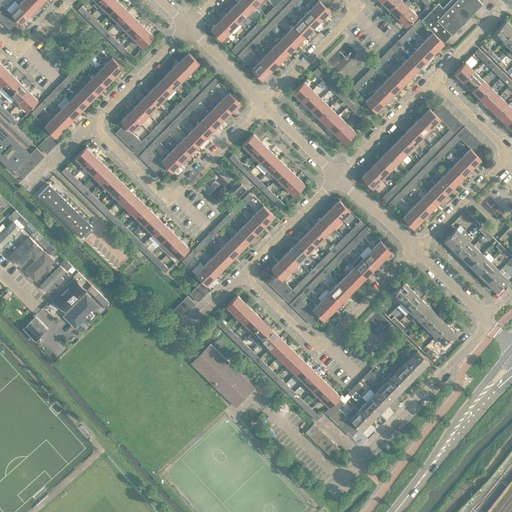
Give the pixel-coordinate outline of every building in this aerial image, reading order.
[(38,6),(31,0),(22,0),(19,4),(29,15),(38,6)] [(119,2),(116,0),(104,0),(100,5),(108,13),(119,2)] [(249,0),(238,0),(236,3),(246,14),(255,5),(249,0)] [(318,0),(310,9),(321,19),(329,11),(330,11),(326,7),(322,3),(318,0)] [(380,0),(389,9),(397,0),(380,0)] [(397,0),(389,9),(398,17),(408,6),(401,0),(397,0)] [(423,22),(433,32),(444,43),(482,4),(478,0),(449,0),(442,7),(438,3),(421,20),(423,22)] [(108,13),(117,21),(127,11),(119,2),(108,13)] [(236,3),(227,12),(238,22),(246,14),(236,3)] [(10,12),(10,13),(13,16),(18,20),(21,24),(21,23),(29,15),(19,4),(10,13),(10,12)] [(287,12),(292,8),(288,4),(284,8),(287,12)] [(82,14),(86,10),(82,5),(78,9),(82,14)] [(416,15),(408,6),(398,17),(406,25),(406,26),(417,15),(417,14),(416,15)] [(9,12),(5,8),(0,12),(0,19),(1,20),(9,12)] [(312,28),(321,19),(310,9),(302,17),(312,28)] [(127,11),(117,21),(125,30),(136,19),(127,11)] [(269,11),(265,15),(269,19),(273,14),(269,11)] [(5,25),(8,22),(13,16),(10,13),(9,12),(1,20),(5,25)] [(227,12),(219,20),(230,31),(238,22),(227,12)] [(269,19),(265,15),(261,19),(265,23),(269,19)] [(13,16),(8,22),(5,25),(9,29),(18,20),(13,16)] [(271,21),(275,25),(279,20),(275,17),(271,21)] [(304,36),(312,28),(302,17),(293,26),(304,36)] [(94,18),(91,22),(95,26),(99,22),(94,18)] [(418,27),(423,22),(421,20),(419,18),(414,23),(418,27)] [(125,30),(134,38),(144,27),(136,19),(125,30)] [(221,39),(230,31),(219,20),(211,29),(210,29),(221,40),(222,40),(221,39)] [(503,41),(511,31),(511,26),(506,21),(506,20),(494,32),(494,33),(503,41)] [(271,29),(275,25),(271,21),(267,25),(271,29)] [(103,27),(99,22),(95,26),(99,30),(103,27)] [(285,35),(296,45),(304,36),(293,26),(285,35)] [(153,36),(144,27),(134,38),(142,46),(142,47),(143,47),(153,36),(153,35),(153,36)] [(253,28),(248,32),(252,36),(256,32),(253,28)] [(406,31),(402,36),(406,40),(410,35),(406,31)] [(511,31),(503,41),(511,49),(511,48),(511,31)] [(252,36),(248,32),(244,37),(248,40),(252,36)] [(443,43),(444,43),(433,32),(432,32),(424,41),(435,51),(443,43)] [(254,38),(258,42),(262,37),(259,34),(254,38)] [(112,43),(116,39),(111,35),(108,39),(112,43)] [(287,54),(296,45),(285,35),(277,43),(287,54)] [(397,40),(401,44),(406,40),(402,36),(397,40)] [(254,46),(258,42),(254,38),(250,42),(254,46)] [(120,43),(116,39),(112,43),(116,47),(120,43)] [(370,94),(415,48),(406,40),(359,89),(363,93),(366,90),(370,94)] [(426,60),(435,51),(424,41),(416,49),(426,60)] [(268,52),(279,62),(287,54),(277,43),(268,52)] [(480,46),(486,52),(489,48),(483,43),(480,46)] [(102,48),(98,44),(94,48),(98,52),(102,48)] [(235,53),(239,49),(236,45),(231,50),(235,53)] [(474,52),(479,57),(483,53),(478,48),(474,52)] [(407,58),(418,68),(426,60),(416,49),(407,58)] [(241,59),(245,55),(242,51),(237,56),(241,59)] [(496,54),(501,59),(504,55),(499,51),(496,54)] [(133,56),(128,52),(125,56),(129,60),(133,56)] [(188,52),(179,61),(190,71),(198,63),(199,63),(188,52),(187,52),(188,52)] [(268,52),(260,60),(270,71),(279,62),(268,52)] [(356,53),(345,68),(348,71),(353,65),(357,68),(364,60),(356,53)] [(381,57),(385,61),(389,57),(385,53),(381,57)] [(492,58),(498,63),(501,60),(495,55),(492,58)] [(81,61),(85,65),(89,61),(86,57),(81,61)] [(111,57),(103,66),(114,76),(122,68),(123,68),(112,57),(111,57)] [(410,77),(418,68),(407,58),(399,66),(410,77)] [(262,79),(270,71),(260,60),(252,69),(251,68),(251,69),(262,80),(262,79)] [(503,68),(506,65),(501,60),(498,63),(503,68)] [(81,69),(85,65),(81,61),(77,66),(81,69)] [(182,80),(190,71),(179,61),(171,69),(182,80)] [(491,61),(487,65),(492,69),(495,65),(491,61)] [(455,73),(463,81),(473,71),(465,62),(454,73),(455,73)] [(500,70),(495,65),(492,69),(496,73),(500,70)] [(0,69),(0,84),(1,85),(8,79),(12,75),(3,66),(0,69)] [(105,85),(114,76),(103,66),(95,74),(105,85)] [(390,75),(401,86),(410,77),(399,66),(390,75)] [(317,76),(321,72),(316,68),(313,72),(317,76)] [(171,69),(163,78),(173,88),(182,80),(171,69)] [(364,74),(368,78),(372,74),(368,70),(364,74)] [(482,79),(473,71),(463,81),(472,90),(482,79)] [(209,72),(204,77),(208,80),(213,76),(209,72)] [(69,74),(64,78),(68,82),(73,78),(69,74)] [(97,93),(105,85),(95,74),(86,83),(97,93)] [(12,75),(8,79),(1,85),(10,94),(20,83),(12,75)] [(393,94),(401,86),(390,75),(382,84),(393,94)] [(60,83),(64,86),(68,82),(64,78),(60,83)] [(163,78),(154,86),(165,97),(173,88),(163,78)] [(215,78),(210,83),(214,86),(219,82),(215,78)] [(480,98),(491,87),(482,79),(472,90),(480,98)] [(293,92),(302,101),(312,90),(304,82),(304,81),(293,92),(293,93),(293,92)] [(329,81),(326,85),(330,89),(334,85),(329,81)] [(29,91),(20,83),(10,94),(18,102),(29,91)] [(86,83),(78,92),(89,102),(97,93),(86,83)] [(359,86),(356,83),(351,88),(355,91),(359,86)] [(382,84),(374,92),(384,103),(393,94),(382,84)] [(200,89),(196,85),(192,90),(196,93),(200,89)] [(338,89),(334,85),(330,89),(334,93),(338,89)] [(165,97),(154,86),(146,95),(156,105),(165,97)] [(499,96),(491,87),(480,98),(489,106),(499,96)] [(191,98),(196,93),(192,90),(188,94),(191,98)] [(321,98),(312,90),(302,101),(310,109),(321,98)] [(27,111),(38,100),(37,99),(37,100),(29,91),(18,102),(27,110),(27,111)] [(48,95),(52,99),(56,95),(52,91),(48,95)] [(198,95),(202,99),(206,95),(202,91),(198,95)] [(89,102),(78,92),(70,100),(80,111),(89,102)] [(228,92),(220,101),(231,111),(239,103),(240,103),(229,92),(228,92)] [(384,103),(374,92),(365,101),(365,100),(365,101),(376,112),(376,111),(384,103)] [(47,103),(52,99),(48,95),(43,100),(47,103)] [(146,95),(137,103),(148,114),(156,105),(146,95)] [(497,115),(508,104),(499,96),(489,106),(497,115)] [(329,107),(321,98),(310,109),(319,117),(329,107)] [(70,100),(61,109),(72,119),(80,111),(70,100)] [(222,120),(231,111),(220,101),(212,109),(222,120)] [(183,106),(179,102),(175,107),(179,110),(183,106)] [(355,106),(351,102),(347,105),(352,110),(355,106)] [(148,114),(137,103),(129,112),(140,123),(148,114)] [(441,103),(432,111),(437,115),(445,107),(441,103)] [(511,116),(511,108),(508,104),(497,115),(506,123),(511,116)] [(175,115),(179,110),(175,107),(171,111),(175,115)] [(319,117),(327,126),(338,115),(329,107),(319,117)] [(440,119),(441,120),(449,111),(445,107),(437,115),(440,119)] [(31,113),(35,117),(39,112),(35,108),(31,113)] [(181,113),(185,116),(189,112),(185,108),(181,113)] [(440,119),(437,115),(432,111),(429,108),(428,108),(429,108),(420,117),(431,127),(439,119),(440,119)] [(61,109),(53,117),(63,128),(72,119),(61,109)] [(214,128),(222,120),(212,109),(203,118),(214,128)] [(449,111),(441,120),(445,124),(454,115),(449,111)] [(120,121),(124,124),(128,128),(131,132),(132,131),(131,131),(140,123),(129,112),(121,120),(120,120),(120,121)] [(181,121),(185,116),(181,113),(177,117),(181,121)] [(364,114),(360,118),(365,122),(368,119),(364,114)] [(338,115),(327,126),(336,134),(346,123),(338,115)] [(445,124),(449,128),(458,119),(454,115),(445,124)] [(17,121),(13,116),(9,120),(14,124),(17,121)] [(55,136),(63,128),(53,117),(44,126),(44,125),(44,126),(51,132),(55,137),(55,136)] [(433,130),(431,127),(420,117),(412,125),(423,136),(427,131),(430,133),(433,130)] [(195,126),(206,137),(214,128),(203,118),(195,126)] [(462,124),(458,119),(449,128),(450,128),(454,132),(462,124)] [(166,123),(162,120),(158,124),(162,128),(166,123)] [(355,132),(346,123),(336,134),(344,142),(344,143),(345,143),(356,132),(355,131),(355,132)] [(115,133),(119,137),(128,128),(124,124),(115,133)] [(158,132),(162,128),(158,124),(154,128),(158,132)] [(20,174),(15,169),(29,154),(0,125),(0,158),(18,177),(20,174)] [(164,130),(168,134),(172,129),(168,125),(164,130)] [(414,144),(423,136),(412,125),(404,134),(414,144)] [(197,145),(206,137),(195,126),(186,135),(197,145)] [(460,138),(460,139),(469,130),(464,126),(456,134),(460,138)] [(131,132),(128,128),(119,137),(124,141),(132,132),(131,132)] [(449,137),(454,132),(450,128),(445,133),(449,137)] [(164,138),(168,134),(164,130),(160,134),(164,138)] [(473,134),(469,130),(460,139),(464,143),(473,134)] [(51,132),(46,137),(55,145),(59,141),(55,137),(51,132)] [(136,137),(132,132),(124,141),(128,145),(136,137)] [(242,144),(251,153),(261,142),(253,134),(253,133),(242,144),(242,145),(242,144)] [(395,142),(406,153),(414,144),(404,134),(395,142)] [(455,143),(460,138),(456,134),(451,139),(455,143)] [(473,134),(464,143),(469,147),(477,138),(473,134)] [(186,135),(178,143),(189,154),(197,145),(186,135)] [(51,149),(55,145),(46,137),(42,141),(51,149)] [(128,145),(132,149),(141,141),(136,137),(128,145)] [(149,140),(146,137),(141,141),(145,145),(149,140)] [(470,148),(473,151),(481,142),(477,138),(469,147),(470,148)] [(38,145),(46,154),(51,149),(42,141),(38,145)] [(141,141),(132,149),(136,154),(145,145),(141,141)] [(441,145),(437,141),(433,146),(437,150),(441,145)] [(259,161),(270,150),(261,142),(251,153),(259,161)] [(397,162),(406,153),(395,142),(387,151),(397,162)] [(486,147),(481,142),(473,151),(477,155),(486,147)] [(155,146),(152,143),(147,147),(151,151),(155,146)] [(189,154),(178,143),(170,152),(180,163),(189,154)] [(75,158),(84,166),(94,155),(86,147),(86,146),(75,158)] [(432,154),(437,150),(433,146),(429,150),(432,154)] [(139,156),(143,160),(151,151),(147,147),(139,156)] [(439,152),(443,155),(447,151),(443,147),(439,152)] [(36,148),(31,152),(40,160),(44,156),(36,148)] [(481,159),(477,155),(473,151),(470,148),(469,148),(461,157),(472,167),(480,159),(481,159)] [(278,159),(270,150),(259,161),(268,169),(278,159)] [(156,156),(151,151),(143,160),(147,164),(156,156)] [(387,151),(378,160),(389,170),(397,162),(387,151)] [(36,164),(40,160),(31,152),(27,156),(36,164)] [(161,160),(161,161),(164,164),(169,168),(172,172),(172,171),(180,163),(170,152),(161,160)] [(438,160),(443,155),(439,152),(435,156),(438,160)] [(233,162),(237,158),(232,154),(229,158),(233,162)] [(103,164),(94,155),(84,166),(92,174),(103,164)] [(23,160),(32,169),(36,164),(27,156),(23,160)] [(160,160),(156,156),(147,164),(152,168),(160,160)] [(464,176),(472,167),(461,157),(453,165),(464,176)] [(268,169),(276,178),(287,167),(278,159),(268,169)] [(424,162),(420,159),(416,163),(420,167),(424,162)] [(23,160),(19,165),(28,173),(32,169),(23,160)] [(152,168),(156,173),(164,164),(161,161),(160,160),(152,168)] [(378,160),(370,168),(381,179),(389,170),(378,160)] [(416,171),(420,167),(416,163),(412,167),(416,171)] [(101,183),(111,172),(103,164),(92,174),(101,183)] [(169,168),(164,164),(156,173),(160,177),(169,168)] [(23,177),(28,173),(19,165),(15,169),(23,177)] [(422,169),(426,173),(430,168),(426,165),(422,169)] [(455,185),(464,176),(453,165),(444,174),(455,185)] [(242,170),(246,175),(250,171),(245,166),(242,170)] [(65,167),(61,171),(66,176),(70,172),(65,167)] [(276,178),(285,186),(296,176),(287,167),(276,178)] [(372,187),(381,179),(370,168),(362,177),(361,176),(361,177),(372,188),(373,187),(372,187)] [(422,177),(426,173),(422,169),(418,173),(422,177)] [(250,179),(254,175),(250,171),(246,175),(250,179)] [(120,180),(111,172),(101,183),(109,191),(120,180)] [(436,183),(447,193),(455,185),(444,174),(436,183)] [(304,184),(296,176),(285,186),(293,194),(293,195),(294,195),(305,184),(304,184)] [(407,179),(404,176),(399,180),(403,184),(407,179)] [(79,188),(82,184),(78,180),(74,184),(79,188)] [(118,200),(128,189),(120,180),(109,191),(118,200)] [(399,188),(403,184),(399,180),(395,184),(399,188)] [(409,190),(413,185),(410,182),(405,186),(409,190)] [(259,187),(263,191),(267,187),(263,183),(259,187)] [(438,202),(447,193),(436,183),(428,191),(438,202)] [(80,237),(83,235),(85,237),(92,230),(90,228),(92,226),(49,184),(38,195),(80,237)] [(87,189),(82,184),(79,188),(83,192),(87,189)] [(238,197),(246,189),(241,184),(233,192),(238,197)] [(405,194),(409,190),(405,186),(401,190),(405,194)] [(268,196),(271,192),(267,187),(263,191),(268,196)] [(137,197),(128,189),(118,200),(126,208),(137,197)] [(395,204),(404,213),(417,201),(409,191),(395,204)] [(419,200),(430,210),(438,202),(428,191),(419,200)] [(249,192),(245,196),(249,200),(253,196),(249,192)] [(386,201),(390,197),(387,193),(382,197),(386,201)] [(96,205),(100,201),(95,197),(91,201),(96,205)] [(135,216),(146,206),(137,197),(126,208),(135,216)] [(392,207),(397,203),(393,199),(388,203),(392,207)] [(280,200),(276,204),(281,208),(284,204),(280,200)] [(338,200),(330,209),(341,219),(349,211),(350,211),(339,200),(338,200)] [(419,200),(411,208),(422,219),(430,210),(419,200)] [(104,205),(100,201),(96,205),(100,209),(104,205)] [(237,205),(232,209),(236,213),(240,209),(237,205)] [(263,205),(254,214),(265,224),(273,216),(274,216),(263,205),(262,205),(263,205)] [(154,214),(146,206),(135,216),(144,225),(154,214)] [(413,227),(422,219),(411,208),(403,217),(402,217),(413,228),(414,227),(413,227)] [(228,213),(232,217),(236,213),(232,209),(228,213)] [(332,228),(341,219),(330,209),(322,217),(332,228)] [(113,222),(117,218),(112,214),(109,218),(113,222)] [(152,233),(163,222),(154,214),(144,225),(152,233)] [(257,233),(265,224),(254,214),(246,222),(257,233)] [(472,223),(475,220),(470,214),(466,217),(472,223)] [(24,226),(28,222),(20,215),(16,219),(24,226)] [(353,226),(360,220),(356,216),(350,222),(353,226)] [(313,226),(324,236),(332,228),(322,217),(313,226)] [(121,222),(117,218),(113,222),(117,226),(121,222)] [(360,220),(355,225),(359,229),(364,224),(360,220)] [(14,221),(0,235),(0,245),(4,249),(23,229),(14,221)] [(28,222),(24,226),(31,234),(35,229),(28,222)] [(171,231),(163,222),(152,233),(161,242),(171,231)] [(220,222),(215,226),(219,230),(224,226),(220,222)] [(248,242),(257,233),(246,222),(237,231),(248,242)] [(211,231),(215,234),(219,230),(215,226),(211,231)] [(315,245),(324,236),(313,226),(305,234),(315,245)] [(366,226),(361,231),(365,235),(370,230),(366,226)] [(481,226),(478,229),(484,235),(487,231),(481,226)] [(445,240),(453,249),(465,237),(468,234),(464,230),(461,233),(456,229),(456,228),(444,240),(444,241),(445,240)] [(38,241),(43,237),(35,229),(31,234),(38,241)] [(130,239),(134,235),(130,231),(126,234),(130,239)] [(161,242),(169,250),(180,239),(171,231),(161,242)] [(229,240),(240,250),(248,242),(237,231),(229,240)] [(484,235),(489,239),(492,236),(487,231),(484,235)] [(504,232),(499,238),(502,241),(507,235),(504,232)] [(351,237),(347,233),(343,238),(347,241),(351,237)] [(296,243),(307,253),(315,245),(305,234),(296,243)] [(138,239),(134,235),(130,239),(134,243),(138,239)] [(31,237),(13,256),(24,267),(32,258),(34,260),(45,250),(31,237)] [(43,237),(38,241),(46,248),(50,244),(43,237)] [(473,245),(465,237),(453,249),(461,257),(473,245)] [(342,246),(347,241),(343,238),(338,242),(342,246)] [(188,247),(180,239),(169,250),(178,258),(178,259),(189,248),(189,247),(188,247)] [(203,239),(199,243),(203,247),(207,243),(203,239)] [(353,239),(349,244),(353,247),(357,243),(353,239)] [(231,259),(240,250),(229,240),(221,248),(231,259)] [(380,240),(371,249),(382,259),(390,251),(391,251),(380,240),(379,240),(380,240)] [(498,242),(495,245),(501,251),(504,248),(498,242)] [(194,248),(198,252),(203,247),(199,243),(194,248)] [(296,243),(288,251),(299,262),(307,253),(296,243)] [(46,248),(46,249),(53,256),(58,251),(50,244),(46,248)] [(344,248),(348,252),(353,247),(349,244),(344,248)] [(461,257),(462,257),(470,265),(482,253),(473,245),(474,245),(473,245),(461,257)] [(147,255),(151,252),(147,247),(143,251),(147,255)] [(221,248),(212,257),(223,267),(231,259),(221,248)] [(509,253),(504,248),(501,251),(506,256),(509,253)] [(374,268),(382,259),(371,249),(363,258),(374,268)] [(334,254),(330,250),(326,255),(330,259),(334,254)] [(46,251),(27,271),(37,280),(48,269),(50,272),(54,268),(53,266),(58,262),(46,251)] [(299,262),(288,251),(279,260),(290,270),(299,262)] [(155,256),(151,252),(147,255),(151,260),(155,256)] [(478,274),(479,274),(490,262),(490,261),(490,262),(482,253),(470,265),(478,274)] [(325,263),(330,259),(326,255),(322,259),(325,263)] [(365,277),(374,268),(363,258),(360,255),(352,263),(355,266),(365,277)] [(190,260),(186,256),(182,261),(185,265),(190,260)] [(336,256),(332,261),(336,264),(340,260),(336,256)] [(212,257),(204,265),(215,276),(223,267),(212,257)] [(72,265),(64,258),(60,262),(68,270),(72,265)] [(271,268),(274,272),(279,276),(282,279),(290,270),(279,260),(271,268)] [(328,265),(331,269),(336,264),(332,261),(328,265)] [(479,274),(487,282),(499,270),(491,262),(490,262),(479,274)] [(168,269),(164,264),(160,268),(165,272),(168,269)] [(61,265),(41,285),(48,292),(57,282),(60,285),(66,280),(63,277),(68,272),(61,265)] [(206,284),(215,276),(204,265),(196,274),(195,273),(195,274),(202,280),(206,285),(206,284)] [(346,275),(357,285),(365,277),(355,266),(346,275)] [(317,271),(313,267),(309,272),(313,276),(317,271)] [(501,268),(499,270),(487,282),(496,290),(495,290),(496,291),(505,282),(507,279),(508,279),(507,278),(503,274),(504,272),(501,268)] [(85,279),(78,271),(74,276),(81,283),(85,279)] [(266,281),(270,285),(279,276),(274,272),(266,281)] [(309,280),(313,276),(309,272),(305,276),(309,280)] [(319,273),(315,278),(319,281),(323,277),(319,273)] [(348,294),(357,285),(346,275),(338,283),(348,294)] [(282,279),(279,276),(270,285),(274,289),(283,280),(282,279)] [(74,278),(54,299),(67,311),(87,290),(74,278)] [(311,282),(315,286),(319,281),(315,278),(311,282)] [(511,282),(507,279),(505,282),(502,284),(505,288),(511,282)] [(202,280),(197,285),(206,293),(210,289),(206,285),(202,280)] [(279,293),(287,285),(283,280),(274,289),(279,293)] [(392,294),(401,302),(412,290),(404,282),(403,281),(392,293),(392,294)] [(338,283),(329,292),(340,302),(348,294),(338,283)] [(202,297),(206,293),(197,285),(193,289),(202,297)] [(279,293),(283,297),(291,289),(287,285),(279,293)] [(296,285),(292,289),(296,293),(300,288),(296,285)] [(94,296),(99,291),(93,286),(89,290),(94,296)] [(198,302),(202,297),(193,289),(189,293),(198,302)] [(292,289),(291,289),(283,297),(287,302),(296,293),(292,289)] [(421,298),(412,290),(401,302),(409,310),(421,298)] [(109,301),(99,291),(94,296),(104,306),(109,301)] [(302,291),(298,295),(302,299),(306,294),(302,291)] [(10,296),(6,292),(0,298),(0,300),(3,303),(10,296)] [(340,302),(329,292),(321,300),(332,311),(340,302)] [(88,294),(66,316),(79,328),(100,306),(88,294)] [(226,306),(235,314),(245,303),(237,295),(237,294),(226,306)] [(187,295),(183,300),(191,308),(195,304),(187,295)] [(290,304),(294,308),(302,299),(298,295),(290,304)] [(421,299),(421,298),(409,310),(409,311),(414,315),(411,319),(414,322),(418,319),(429,307),(421,299)] [(307,303),(302,299),(294,308),(298,312),(307,303)] [(187,312),(191,308),(183,300),(178,304),(187,312)] [(312,309),(315,312),(319,316),(323,320),(324,319),(323,319),(332,311),(321,300),(313,309),(312,309)] [(254,312),(245,303),(235,314),(243,322),(254,312)] [(302,316),(311,308),(307,303),(298,312),(302,316)] [(178,304),(174,308),(183,317),(187,312),(178,304)] [(381,304),(378,307),(384,313),(387,310),(381,304)] [(426,327),(438,315),(429,307),(418,319),(426,327)] [(174,308),(170,312),(179,321),(183,317),(174,308)] [(302,316),(307,320),(315,312),(312,309),(311,308),(302,316)] [(174,325),(179,321),(170,312),(166,317),(174,325)] [(262,320),(254,312),(243,322),(252,331),(262,320)] [(319,316),(315,312),(307,320),(311,325),(319,316)] [(216,315),(212,319),(217,324),(221,320),(216,315)] [(427,327),(435,336),(446,324),(438,315),(426,327),(426,328),(427,327)] [(395,324),(398,321),(393,316),(390,319),(395,324)] [(40,322),(35,317),(23,328),(35,340),(41,334),(46,329),(40,323),(40,322)] [(260,339),(271,328),(262,320),(252,331),(260,339)] [(404,327),(398,321),(395,324),(401,330),(404,327)] [(455,332),(446,324),(435,336),(443,344),(444,344),(456,332),(455,332)] [(230,336),(234,332),(229,328),(225,332),(230,336)] [(280,337),(271,328),(260,339),(269,348),(280,337)] [(238,337),(234,332),(230,336),(234,341),(238,337)] [(413,341),(416,338),(410,333),(407,336),(413,341)] [(403,336),(397,342),(400,345),(406,339),(403,336)] [(278,356),(288,345),(280,337),(269,348),(278,356)] [(421,343),(416,338),(413,341),(418,346),(421,343)] [(224,393),(223,394),(235,406),(254,387),(241,375),(240,376),(209,345),(210,344),(191,363),(193,362),(224,393)] [(247,353),(251,349),(246,345),(243,349),(247,353)] [(297,354),(288,345),(278,356),(286,364),(297,354)] [(391,348),(386,353),(389,356),(394,351),(391,348)] [(255,353),(251,349),(247,353),(251,357),(255,353)] [(416,350),(408,358),(420,370),(428,362),(429,361),(417,349),(416,350)] [(424,353),(430,358),(433,355),(427,350),(424,353)] [(380,359),(384,362),(389,356),(386,353),(380,359)] [(295,373),(305,362),(297,354),(286,364),(295,373)] [(400,367),(412,379),(412,378),(420,370),(408,358),(400,367)] [(264,370),(268,366),(263,362),(260,366),(264,370)] [(314,370),(305,362),(295,373),(303,381),(314,370)] [(374,365),(369,370),(372,373),(377,368),(374,365)] [(272,370),(268,366),(264,370),(268,374),(272,370)] [(412,379),(400,367),(399,367),(400,367),(396,370),(394,368),(389,373),(403,387),(411,379),(412,379)] [(312,390),(322,379),(314,370),(303,381),(312,390)] [(364,376),(367,379),(372,373),(369,370),(364,376)] [(395,396),(403,387),(389,373),(380,381),(383,384),(395,396)] [(281,387),(285,383),(281,379),(277,382),(281,387)] [(321,398),(322,396),(331,387),(322,379),(312,390),(321,398)] [(357,382),(352,387),(355,391),(361,385),(357,382)] [(289,387),(285,383),(281,387),(286,391),(289,387)] [(383,384),(375,393),(378,396),(386,404),(395,396),(383,384)] [(331,387),(322,396),(321,398),(329,406),(329,407),(333,403),(340,396),(340,395),(339,395),(331,387)] [(347,393),(350,396),(355,391),(352,387),(347,393)] [(386,404),(378,396),(375,393),(366,401),(378,413),(386,404)] [(294,399),(298,403),(302,400),(298,395),(294,399)] [(335,405),(337,407),(338,408),(344,403),(341,399),(335,405)] [(303,408),(307,404),(302,400),(298,403),(303,408)] [(378,413),(366,401),(366,402),(358,410),(370,422),(378,413)] [(335,405),(333,403),(329,407),(324,412),(329,416),(337,407),(335,405)] [(350,420),(354,424),(359,428),(361,431),(362,430),(370,422),(358,410),(354,406),(350,410),(354,414),(350,418),(349,418),(349,419),(350,420)] [(342,411),(338,408),(337,407),(329,416),(333,420),(342,411)] [(346,416),(342,411),(333,420),(337,424),(346,416)] [(315,412),(311,416),(316,420),(320,417),(315,412)] [(350,420),(349,419),(346,416),(337,424),(342,428),(350,420)] [(342,428),(346,433),(354,424),(350,420),(342,428)] [(305,432),(309,436),(318,427),(313,423),(305,432)] [(359,428),(354,424),(346,433),(350,437),(359,428)] [(322,431),(318,427),(309,436),(314,440),(322,431)] [(326,436),(322,431),(314,440),(318,444),(326,436)] [(318,444),(322,448),(331,440),(326,436),(318,444)] [(335,444),(331,440),(322,448),(326,453),(335,444)] [(339,448),(335,444),(326,453),(331,457),(339,448)]
